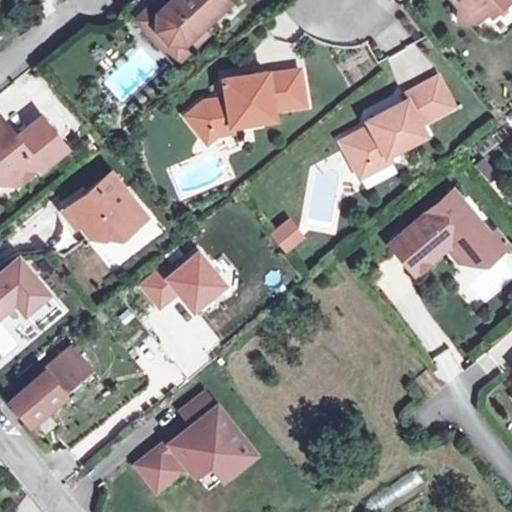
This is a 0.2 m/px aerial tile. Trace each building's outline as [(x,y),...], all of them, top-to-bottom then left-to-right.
[(159,14),(171,2),(169,0),(156,0),(135,20),(175,63),(206,33),(199,26),(184,40),(168,39),(158,28),(159,14)] [(172,0),(159,14),(158,28),(168,39),(184,40),(199,26),(227,0),(172,0)] [(453,0),(459,6),(458,20),(475,21),(488,10),(491,13),(507,0),(453,0)] [(399,83),(430,68),(416,41),(385,57),(399,83)] [(187,115),(204,136),(216,126),(232,124),(275,117),(274,109),(306,105),(301,70),(269,74),(269,71),(225,77),(228,96),(205,99),(187,115)] [(441,79),(435,82),(448,109),(453,106),(441,79)] [(343,141),(357,170),(388,154),(426,134),(420,123),(448,109),(435,82),(406,97),(409,101),(370,120),(373,126),(343,141)] [(16,135),(0,114),(0,178),(17,180),(38,164),(41,167),(67,147),(42,115),(16,135)] [(216,126),(204,136),(208,141),(219,133),(233,131),(232,124),(216,126)] [(388,154),(357,170),(361,176),(391,159),(388,154)] [(75,226),(80,223),(92,237),(93,237),(102,237),(117,225),(124,233),(139,221),(125,204),(131,199),(110,173),(63,211),(75,226)] [(463,201),(453,189),(390,243),(414,271),(447,244),(460,259),(476,261),(478,245),(491,234),(468,207),(463,206),(463,201)] [(291,216),(270,231),(284,253),(306,238),(291,216)] [(478,245),(476,261),(487,261),(507,243),(497,228),(491,234),(478,245)] [(460,259),(447,244),(447,262),(460,259)] [(18,257),(0,272),(0,312),(15,300),(40,330),(64,310),(18,257)] [(195,296),(183,312),(197,323),(209,307),(195,296)] [(28,421),(91,369),(72,346),(9,398),(28,421)] [(178,450),(196,474),(211,463),(222,477),(253,452),(205,393),(182,412),(193,426),(172,443),(178,450)] [(170,456),(178,450),(172,443),(164,450),(170,456)] [(138,465),(157,488),(180,470),(170,456),(164,450),(162,446),(138,465)] [(196,474),(208,488),(222,477),(211,463),(196,474)]
